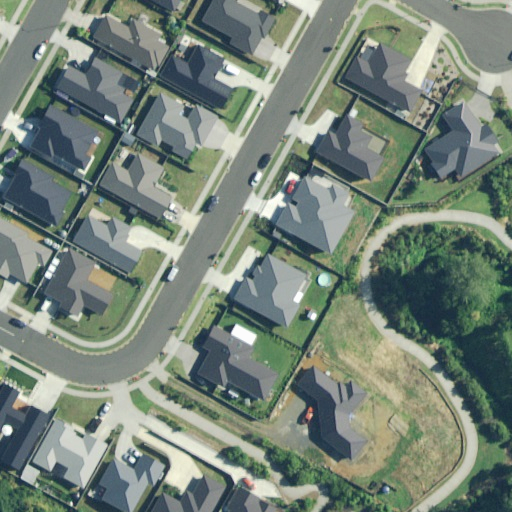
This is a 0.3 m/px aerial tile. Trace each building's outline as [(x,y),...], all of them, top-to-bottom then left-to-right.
[(148,0),(169,11),(175,0),(148,0)] [(208,0),(197,21),(227,37),(224,43),(247,56),(253,44),(257,38),(259,39),(270,19),(255,10),(253,14),(230,1),(230,0),(208,0)] [(93,25),(87,36),(148,70),(151,64),(154,66),(165,46),(153,40),(157,34),(127,17),(123,25),(100,12),(93,25)] [(364,44),(350,68),(409,102),(423,78),(407,68),(412,60),(408,57),(414,48),(378,27),(367,46),(364,44)] [(182,63),(167,54),(155,76),(216,110),(228,88),(219,83),(210,78),(220,59),(193,44),(182,63)] [(64,66),(52,86),(115,122),(129,98),(118,92),(120,89),(111,84),(117,73),(90,57),(79,74),(71,70),(64,66)] [(180,105),(155,91),(131,134),(152,146),(156,138),(169,146),(166,150),(183,159),(191,143),(196,146),(205,131),(213,116),(190,103),(182,117),(175,113),(180,105)] [(454,159),(459,167),(495,142),(484,126),(490,123),(468,91),(442,108),(452,122),(424,141),(432,153),(429,155),(439,169),(454,159)] [(334,120),(321,141),(371,170),(386,144),(371,135),(376,126),(361,117),(363,113),(349,104),(338,123),(334,120)] [(95,184),(156,218),(161,207),(168,196),(150,186),(160,167),(132,152),(121,170),(107,163),(95,184)] [(48,176),(16,158),(7,174),(10,175),(5,184),(0,192),(0,198),(51,226),(59,212),(55,210),(66,192),(45,181),(48,176)] [(306,160),(277,215),(333,245),(357,199),(350,196),(356,184),(333,171),(331,174),(306,160)] [(82,214),(67,241),(124,273),(137,251),(127,245),(120,241),(123,235),(121,233),(125,227),(107,217),(102,225),(82,214)] [(24,234),(0,219),(0,275),(4,269),(13,275),(21,279),(31,261),(39,266),(48,251),(22,237),(24,234)] [(308,265),(266,243),(258,259),(262,261),(256,272),(250,269),(238,291),(289,318),(301,294),(294,291),(308,265)] [(62,248),(39,292),(51,298),(56,301),(54,306),(73,315),(78,305),(97,315),(108,293),(82,279),(91,262),(62,248)] [(249,347),(209,325),(198,346),(206,350),(202,358),(193,373),(219,387),(223,381),(258,401),(273,374),(244,357),(249,347)] [(22,384),(8,376),(0,390),(0,419),(5,422),(10,413),(25,421),(11,445),(26,453),(55,403),(40,394),(34,404),(17,394),(22,384)] [(80,417),(63,408),(39,450),(57,459),(64,447),(78,455),(71,468),(88,477),(111,435),(96,426),(93,430),(77,421),(80,417)] [(116,475),(109,487),(140,505),(169,454),(147,442),(139,456),(122,446),(108,470),(116,475)] [(156,511),(208,511),(229,476),(207,464),(196,483),(192,481),(186,493),(168,483),(152,510),(156,511)] [(275,495),(243,477),(230,499),(233,501),(226,511),(270,511),(271,510),(268,508),(275,495)]
